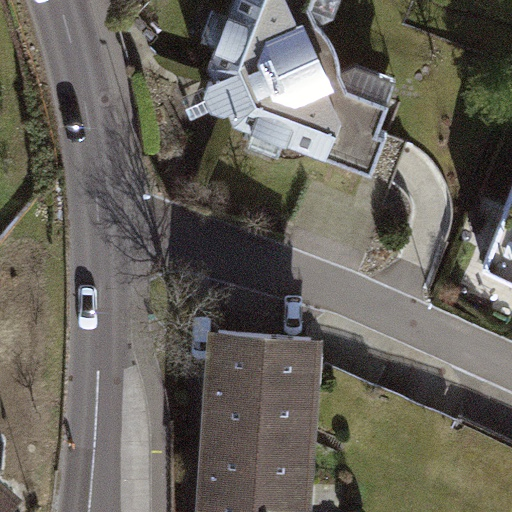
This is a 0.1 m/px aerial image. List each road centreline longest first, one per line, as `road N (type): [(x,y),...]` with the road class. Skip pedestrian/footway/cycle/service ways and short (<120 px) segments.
road 1 (residential): [(511,364),(271,265),(148,231),(100,234)]
road 2 (secondary): [(89,511),(100,234)]
road 3 (secondary): [(100,234),(91,125),(58,0)]
